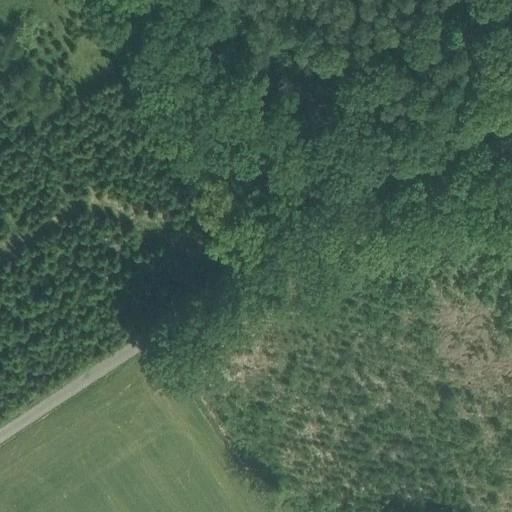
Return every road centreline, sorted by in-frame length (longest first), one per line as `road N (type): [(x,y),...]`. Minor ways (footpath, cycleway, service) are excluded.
road 1 (track): [(263,260),(0,440)]
road 2 (track): [(263,260),(109,0)]
road 3 (track): [(511,117),(263,260)]
